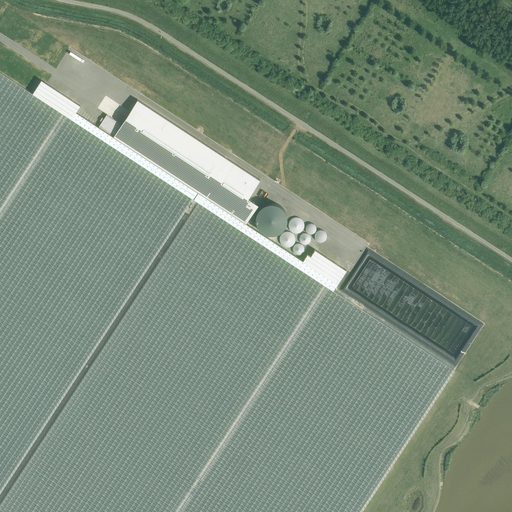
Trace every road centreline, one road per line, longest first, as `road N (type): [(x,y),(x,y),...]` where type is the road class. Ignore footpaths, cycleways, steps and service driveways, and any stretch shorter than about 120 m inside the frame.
road 1 (unclassified): [(511,259),(147,23),(65,0)]
road 2 (track): [(511,87),(405,142),(353,104),(310,86),(300,51),(303,0)]
